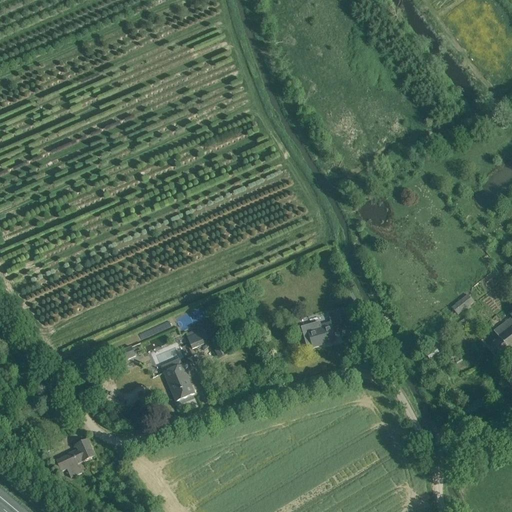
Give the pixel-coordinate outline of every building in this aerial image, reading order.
[(352,308),(359,304),(353,294),(346,298),(352,308)] [(450,306),(455,315),(473,305),(468,295),(450,306)] [(342,309),(334,311),(338,325),(346,323),(342,309)] [(511,314),(511,315),(511,316),(511,317),(494,332),(499,338),(511,328),(511,314)] [(189,338),(188,338),(193,350),(210,342),(209,341),(210,340),(211,340),(214,338),(219,335),(217,331),(215,332),(214,328),(216,327),(213,321),(207,324),(202,326),(203,328),(204,331),(189,338)] [(320,323),(302,328),(305,338),(305,341),(306,345),(307,348),(312,346),(323,343),(323,345),(336,341),(333,332),(331,326),(322,328),(321,325),(320,323)] [(511,348),(511,328),(499,338),(500,339),(509,351),(511,348)] [(497,360),(509,351),(500,339),(488,348),(497,360)] [(136,357),(132,347),(118,353),(122,363),(136,357)] [(217,351),(215,353),(219,360),(230,353),(226,347),(217,351)] [(130,360),(117,366),(121,377),(134,371),(130,360)] [(173,370),(164,374),(165,374),(173,393),(176,402),(194,395),(187,377),(194,374),(191,368),(189,363),(183,366),(182,366),(173,370)] [(43,454),(64,447),(61,439),(46,444),(45,443),(39,445),(43,454)] [(84,463),(87,462),(96,457),(88,440),(76,446),(79,452),(57,462),(63,473),(68,471),(72,479),(82,474),(78,464),(84,462),(84,463)]
